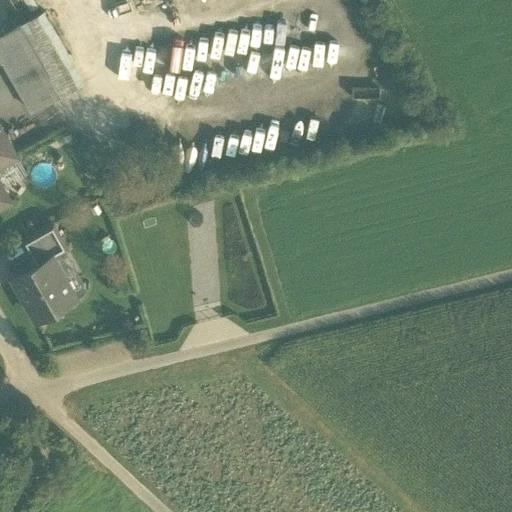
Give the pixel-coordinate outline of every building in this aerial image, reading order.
[(43,9),(19,23),(60,94),(83,81),(43,9)] [(31,110),(60,94),(19,23),(0,33),(0,55),(2,60),(31,110)] [(0,207),(9,202),(0,187),(0,185),(0,165),(17,156),(1,121),(0,121),(0,207)] [(26,172),(17,156),(0,165),(0,185),(0,187),(26,172)] [(22,240),(35,264),(51,255),(52,256),(67,247),(53,222),(22,240)] [(13,276),(37,318),(75,297),(52,256),(51,255),(35,264),(13,276)]
